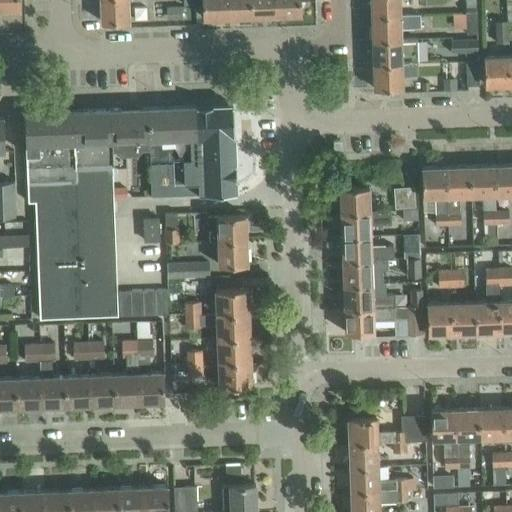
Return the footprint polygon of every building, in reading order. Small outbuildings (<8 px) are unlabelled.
[(0,0),(0,9),(19,9),(18,0),(0,0)] [(129,19),(128,0),(100,0),(101,20),(129,19)] [(228,16),(227,0),(202,0),(203,17),(228,16)] [(227,0),(228,16),(252,15),(251,0),(227,0)] [(276,14),(275,0),(251,0),(252,15),(276,14)] [(275,0),(276,14),(300,14),(299,0),(275,0)] [(371,0),(372,15),(401,15),(400,13),(400,0),(371,0)] [(464,0),(465,13),(476,12),(475,0),(464,0)] [(465,13),(466,33),(477,33),(476,12),(465,13)] [(372,39),(401,38),(401,28),(420,27),(420,13),(400,13),(401,15),(372,15),(372,39)] [(508,20),(506,20),(494,20),(495,42),(508,42),(508,20)] [(417,37),(401,38),(372,39),(373,63),(402,62),(418,61),(417,37)] [(509,83),(508,55),(484,56),(485,84),(509,83)] [(466,84),(467,85),(479,85),(478,60),(465,61),(466,84)] [(402,62),(373,63),(374,87),(403,87),(402,62)] [(232,103),(148,106),(149,139),(149,146),(150,161),(150,164),(151,195),(235,192),(234,161),(232,103)] [(112,165),(125,164),(125,152),(137,151),(141,146),(149,146),(149,139),(148,106),(110,107),(112,165)] [(117,314),(116,290),(113,197),(113,186),(112,165),(110,107),(73,108),(80,315),(117,314)] [(24,110),(28,200),(34,200),(39,317),(80,315),(73,108),(24,110)] [(511,193),(511,164),(493,165),(494,194),(495,194),(511,193)] [(469,165),(444,166),(445,195),(446,211),(459,211),(459,195),(470,194),(469,165)] [(495,222),(495,208),(495,194),(494,194),(493,165),(469,165),(470,194),(481,194),(482,210),(483,210),(483,235),(495,235),(495,222)] [(445,195),(444,166),(420,167),(421,196),(434,195),(434,211),(446,211),(445,195)] [(0,215),(16,215),(14,180),(0,180),(0,215)] [(340,211),(368,210),(367,186),(340,187),(340,211)] [(394,208),(415,207),(414,186),(393,187),(394,208)] [(402,208),(402,220),(417,219),(417,208),(402,208)] [(495,208),(495,222),(508,222),(508,208),(495,208)] [(341,236),(369,234),(369,224),(390,223),(389,209),(368,210),(340,211),(341,236)] [(447,224),(446,211),(434,211),(435,224),(447,224)] [(459,211),(446,211),(447,224),(460,224),(459,211)] [(207,240),(217,239),(246,238),(244,213),(206,215),(207,240)] [(158,217),(143,217),(144,239),(158,239),(158,217)] [(176,243),(176,230),(162,231),(163,243),(176,243)] [(0,245),(29,244),(28,233),(0,233),(0,245)] [(370,244),(369,234),(341,236),(342,259),(370,258),(386,257),(393,257),(393,244),(370,244)] [(246,238),(217,239),(218,264),(247,263),(246,238)] [(419,248),(405,248),(405,257),(406,257),(419,257),(419,248)] [(343,283),(371,282),(370,269),(387,269),(386,257),(370,258),(342,259),(343,283)] [(406,277),(421,276),(420,257),(419,257),(406,257),(406,277)] [(166,262),(167,277),(210,276),(209,260),(166,262)] [(498,266),(498,284),(511,284),(510,265),(498,266)] [(498,284),(498,266),(485,266),(485,284),(484,284),(485,300),(475,301),(475,331),(500,330),(499,300),(498,300),(498,284)] [(449,268),(450,286),(464,285),(462,267),(449,268)] [(450,286),(449,268),(437,268),(437,286),(450,286)] [(343,283),(344,307),(393,305),(393,292),(371,293),(371,282),(343,283)] [(215,312),(248,311),(247,287),(215,288),(215,312)] [(168,313),(166,288),(116,290),(117,314),(117,315),(168,313)] [(410,305),(421,304),(421,288),(409,288),(410,305)] [(511,299),(499,300),(500,330),(511,329),(511,299)] [(184,314),(200,313),(200,301),(184,301),(184,313),(184,314)] [(451,331),(450,301),(426,302),(427,332),(451,331)] [(450,301),(451,331),(475,331),(475,301),(450,301)] [(421,304),(410,305),(404,305),(405,334),(423,333),(422,304),(421,304)] [(394,319),(393,305),(344,307),(345,331),(372,330),(372,320),(394,319)] [(337,333),(336,307),(324,308),(325,333),(337,333)] [(249,336),(248,311),(215,312),(200,313),(201,324),(216,323),(216,337),(249,336)] [(200,313),(184,314),(184,326),(201,326),(201,324),(200,313)] [(249,336),(216,337),(217,361),(250,360),(249,336)] [(87,340),(88,358),(104,357),(103,339),(87,340)] [(122,356),(125,356),(136,356),(136,339),(121,340),(122,356)] [(150,339),(143,339),(136,339),(136,356),(150,355),(152,355),(151,339),(150,339)] [(88,358),(87,340),(73,340),(73,358),(88,358)] [(39,360),(38,341),(24,342),(24,360),(39,360)] [(54,341),(38,341),(39,360),(55,359),(54,341)] [(186,362),(202,362),(202,349),(186,349),(186,362)] [(150,371),(150,355),(136,356),(138,402),(163,401),(162,371),(150,371)] [(125,356),(125,372),(113,373),(114,403),(138,402),(136,356),(125,356)] [(250,360),(217,361),(218,386),(251,385),(250,360)] [(202,362),(186,362),(186,369),(187,375),(203,374),(202,362)] [(88,374),(90,404),(114,403),(113,373),(88,374)] [(88,374),(64,375),(65,405),(90,404),(88,374)] [(65,405),(64,375),(39,376),(41,406),(65,405)] [(39,376),(15,377),(16,407),(41,406),(39,376)] [(15,377),(0,377),(0,407),(16,407),(15,377)] [(511,406),(502,407),(503,436),(511,435),(511,406)] [(478,408),(479,437),(492,436),(492,442),(504,441),(503,436),(502,407),(478,408)] [(443,438),(444,454),(444,467),(456,467),(455,408),(430,409),(431,438),(443,438)] [(479,437),(478,408),(455,408),(456,467),(470,466),(469,437),(479,437)] [(349,442),(376,441),(392,440),(404,440),(426,439),(425,413),(400,414),(400,429),(376,430),(375,417),(348,418),(349,442)] [(404,440),(392,440),(392,451),(405,451),(404,440)] [(349,442),(350,467),(377,466),(376,441),(349,442)] [(492,466),(505,465),(504,451),(491,452),(492,466)] [(225,464),(226,479),(240,479),(240,463),(225,464)] [(378,489),(395,489),(407,488),(413,488),(412,477),(407,478),(378,479),(377,466),(350,467),(351,490),(378,489)] [(220,511),(224,511),(255,511),(254,483),(220,485),(220,500),(220,511)] [(167,511),(166,485),(141,486),(142,511),(167,511)] [(174,511),(196,511),(196,485),(173,486),(174,511)] [(142,511),(141,486),(117,487),(117,511),(142,511)] [(117,511),(117,487),(93,488),(93,511),(117,511)] [(68,489),(68,511),(93,511),(93,488),(68,489)] [(407,488),(395,489),(395,500),(407,499),(407,488)] [(68,511),(68,489),(44,490),(44,511),(68,511)] [(379,511),(378,489),(351,490),(351,511),(379,511)] [(19,491),(20,511),(44,511),(44,490),(19,491)] [(20,511),(19,491),(0,491),(0,511),(20,511)] [(506,511),(506,503),(493,503),(493,511),(506,511)]
